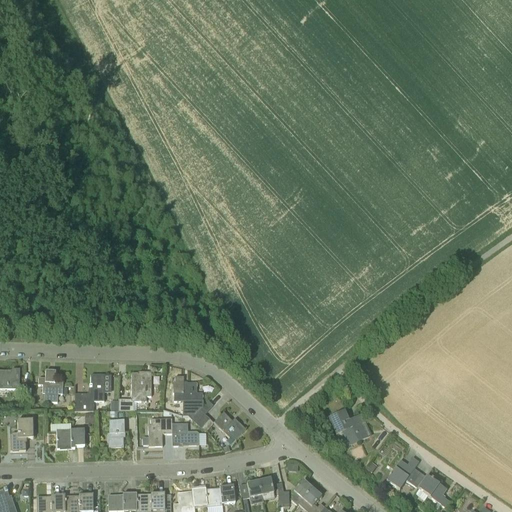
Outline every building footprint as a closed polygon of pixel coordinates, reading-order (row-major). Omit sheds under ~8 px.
[(0,390),(19,391),(19,372),(11,371),(11,375),(0,374),(0,390)] [(55,383),(55,373),(45,373),(45,380),(38,380),(38,387),(43,387),(42,395),(45,396),(44,404),(57,405),(58,396),(62,396),(62,389),(63,383),(55,383)] [(118,401),(118,413),(134,413),(133,403),(141,403),(141,398),(151,398),(151,374),(138,374),(131,375),(131,401),(118,401)] [(104,403),(104,377),(90,377),(90,396),(75,396),(74,413),(93,413),(93,403),(104,403)] [(196,426),(205,416),(200,412),(202,409),(202,395),(196,395),(196,385),(183,385),(183,379),(175,379),(175,385),(172,385),(172,395),(174,395),(174,403),(195,403),(196,410),(188,418),(191,421),(196,426)] [(232,423),(223,414),(213,424),(229,440),(231,438),(235,442),(246,431),(234,420),(232,423)] [(348,423),(343,414),(329,421),(337,436),(344,433),(351,446),(367,438),(361,426),(364,425),(360,418),(348,423)] [(85,425),(94,425),(94,415),(85,415),(85,425)] [(205,416),(196,426),(201,430),(209,420),(205,416)] [(10,453),(25,453),(25,440),(33,440),(32,421),(17,422),(18,436),(10,436),(10,453)] [(172,426),(172,424),(172,421),(150,422),(151,427),(148,428),(149,449),(162,448),(162,436),(172,436),(172,426)] [(108,450),(123,449),(123,435),(124,435),(124,423),(109,423),(109,436),(108,436),(108,450)] [(56,432),(56,426),(50,426),(50,433),(56,433),(57,451),(75,451),(75,448),(84,448),(84,431),(56,432)] [(172,426),(172,436),(172,448),(179,448),(179,446),(182,446),(182,448),(199,448),(199,438),(197,438),(197,433),(188,433),(187,426),(172,426)] [(412,487),(420,475),(414,471),(418,464),(412,460),(406,467),(400,463),(394,471),(393,473),(390,477),(389,476),(388,478),(389,478),(386,483),(399,492),(406,483),(412,487)] [(371,475),(377,468),(371,464),(366,472),(371,475)] [(420,475),(412,487),(445,510),(449,503),(441,498),(446,491),(426,478),(426,479),(420,475)] [(258,483),(263,504),(263,503),(274,500),(270,481),(258,483)] [(298,506),(312,490),(302,482),(291,495),(294,497),(290,501),(297,507),(298,506)] [(251,507),(263,504),(258,483),(246,486),(251,507)] [(205,492),(207,507),(207,509),(216,508),(216,506),(235,504),(233,487),(219,489),(219,491),(205,492)] [(207,507),(205,492),(205,490),(191,492),(192,494),(177,495),(178,505),(173,506),(173,511),(182,511),(189,511),(188,509),(207,507)] [(298,506),(304,511),(308,511),(314,506),(321,498),(312,490),(298,506)] [(8,499),(6,494),(7,494),(6,491),(0,493),(0,511),(5,511),(13,508),(10,498),(8,499)] [(135,511),(136,495),(122,495),(122,497),(108,498),(107,511),(135,511)] [(136,495),(135,511),(148,511),(164,511),(164,495),(150,495),(150,497),(136,497),(136,495)] [(65,499),(64,511),(92,511),(93,496),(79,496),(79,498),(65,499)] [(64,511),(65,499),(65,497),(51,497),(51,499),(36,499),(36,511),(64,511)]
